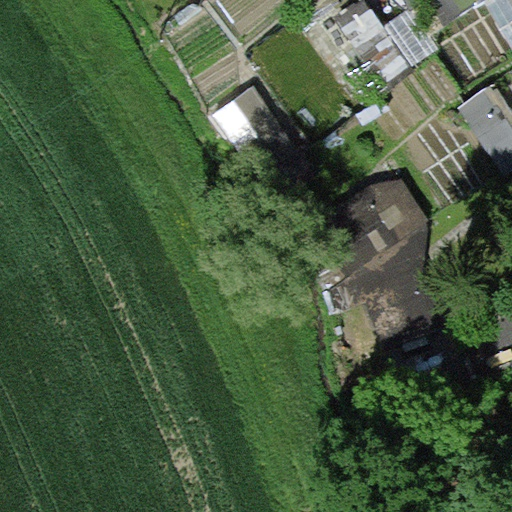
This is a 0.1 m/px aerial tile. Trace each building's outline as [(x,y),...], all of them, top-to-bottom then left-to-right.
[(382,93),(417,70),(371,0),(351,0),(334,12),(358,49),(337,63),(364,104),(356,110),(364,123),(390,106),(382,93)] [(511,0),(437,0),(444,11),(460,0),(484,0),(511,41),(511,0)] [(436,50),(463,87),(487,70),(460,33),(436,50)] [(458,103),(507,172),(511,168),(511,104),(493,78),(458,103)] [(277,201),(317,174),(255,82),(215,110),(277,201)] [(313,217),(348,273),(339,279),(387,356),(453,315),(418,258),(444,242),(395,165),(313,217)] [(465,493),(460,473),(416,485),(421,504),(465,493)]
